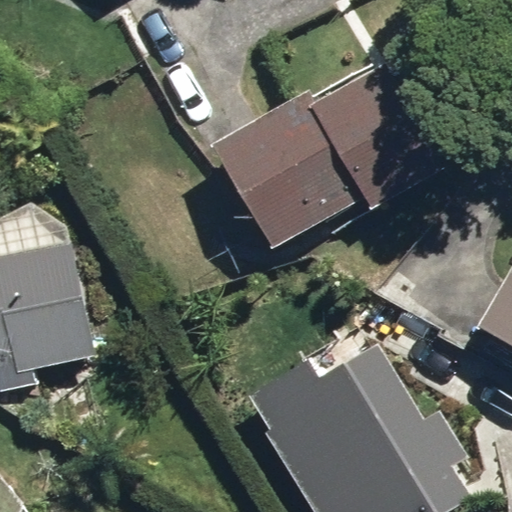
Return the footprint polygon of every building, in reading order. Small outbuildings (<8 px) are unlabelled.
[(213,166),(273,262),(436,161),(375,65),(213,166)] [(0,266),(0,369),(92,354),(75,254),(0,266)] [(511,293),(486,343),(511,356),(511,293)] [(451,511),(475,497),(378,349),(258,427),(313,511),(451,511)] [(29,511),(38,495),(0,477),(0,511),(29,511)]
